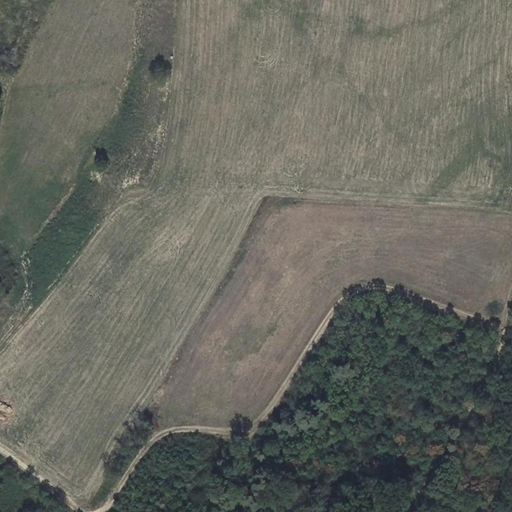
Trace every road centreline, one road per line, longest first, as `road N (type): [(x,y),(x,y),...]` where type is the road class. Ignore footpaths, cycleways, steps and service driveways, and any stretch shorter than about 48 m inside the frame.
road 1 (track): [(100,511),(157,437),(254,427),(352,293),(376,285),(483,321),(506,321)]
road 2 (track): [(511,302),(487,380),(408,511)]
